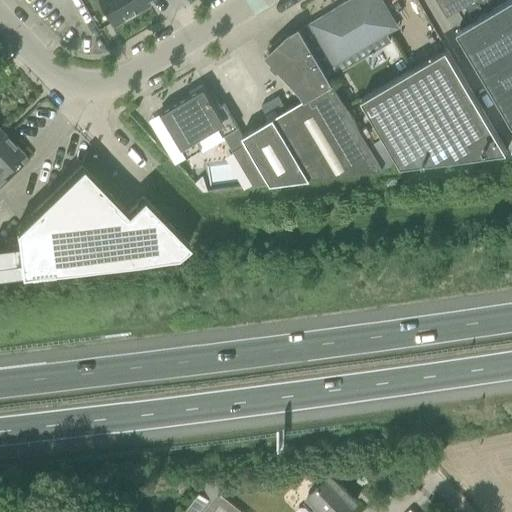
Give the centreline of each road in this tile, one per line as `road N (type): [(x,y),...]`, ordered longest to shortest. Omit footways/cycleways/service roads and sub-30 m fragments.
road 1 (motorway): [(511,324),(0,387)]
road 2 (motorway): [(0,434),(511,371)]
road 3 (unclassified): [(55,74),(93,85),(124,76),(255,0)]
road 4 (unclassified): [(55,74),(142,166)]
